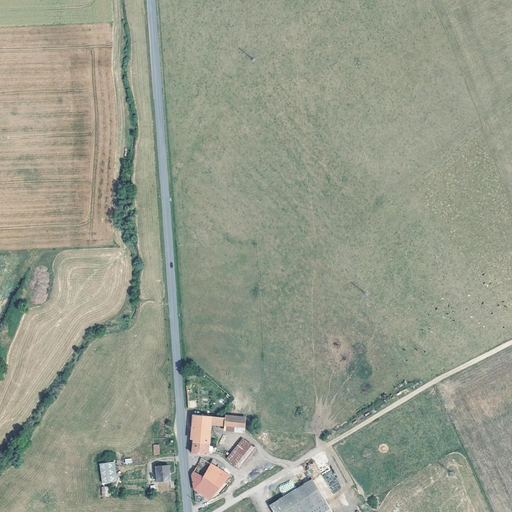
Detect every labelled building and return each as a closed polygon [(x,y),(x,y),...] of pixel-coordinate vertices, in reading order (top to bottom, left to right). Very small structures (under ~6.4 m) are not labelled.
[(210,425),(224,427),(225,418),(221,418),(221,416),(219,415),(218,417),(211,417),(210,425)] [(210,441),(210,425),(211,417),(194,416),(191,440),(193,440),(210,441)] [(224,427),(243,428),(244,419),(225,417),(225,418),(224,427)] [(193,453),(209,454),(210,441),(193,440),(193,453)] [(233,456),(239,461),(250,446),(244,441),(233,456)] [(239,461),(233,466),(240,471),(255,450),(250,446),(239,461)] [(233,466),(239,461),(233,456),(231,455),(227,460),(233,466)] [(208,499),(209,498),(230,476),(211,465),(213,460),(207,458),(206,461),(201,458),(193,475),(194,490),(208,499)] [(113,462),(100,463),(102,482),(114,481),(113,462)] [(168,466),(156,467),(156,481),(168,481),(168,466)] [(249,475),(253,480),(260,474),(256,469),(249,475)] [(278,511),(301,511),(324,499),(313,479),(279,500),(285,509),(278,511)] [(301,511),(332,511),(324,499),(301,511)] [(269,505),(272,511),(278,511),(285,509),(279,500),(269,505)]
